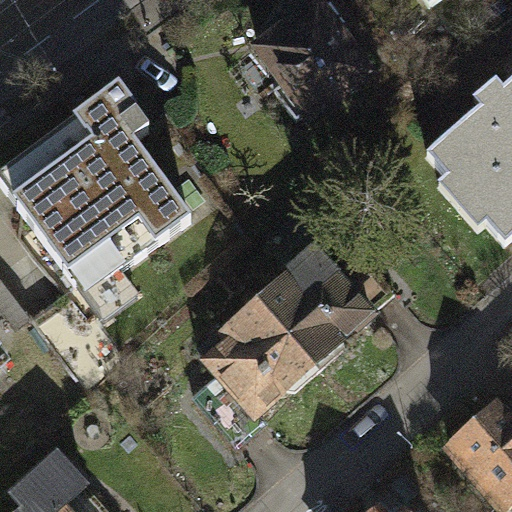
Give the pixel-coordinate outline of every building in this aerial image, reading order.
[(256,47),(284,85),(273,92),(294,121),(303,114),(306,120),(369,75),(319,6),(305,16),(300,9),(279,24),(282,28),(256,47)] [(511,77),(423,158),(502,244),(511,234),(511,77)] [(115,92),(0,179),(0,190),(74,287),(101,266),(113,282),(190,224),(129,144),(145,132),(115,92)] [(357,253),(332,274),(370,317),(394,296),(357,253)] [(293,272),(257,303),(319,372),(343,352),(343,339),(370,317),(332,274),(324,262),(302,279),(293,272)] [(293,394),(319,372),(257,303),(223,336),(228,345),(207,361),(220,379),(253,416),(284,391),(293,394)] [(253,416),(220,379),(193,403),(237,453),(265,430),(253,416)] [(511,511),(511,410),(505,403),(450,451),(504,511),(511,511)] [(24,511),(23,511),(105,511),(55,455),(10,495),(24,511)]
